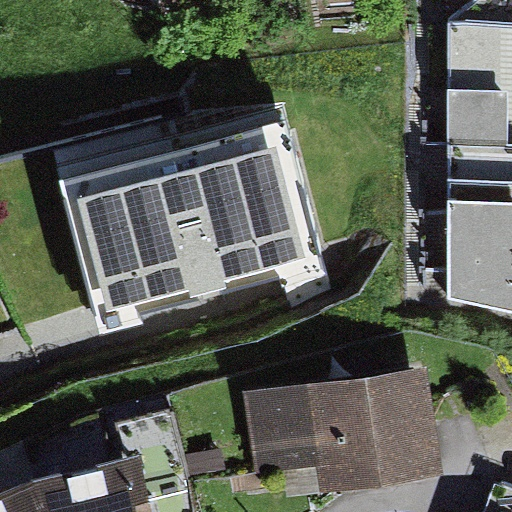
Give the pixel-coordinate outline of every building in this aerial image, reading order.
[(511,0),(442,0),(448,299),(511,313),(511,0)] [(283,109),(58,164),(99,332),(325,277),(283,109)] [(414,371),(249,395),(259,463),(325,453),(329,483),(429,469),(414,371)] [(145,511),(134,457),(21,479),(32,511),(145,511)] [(0,511),(32,511),(21,479),(0,489),(0,511)] [(511,511),(511,489),(481,480),(469,511),(511,511)]
